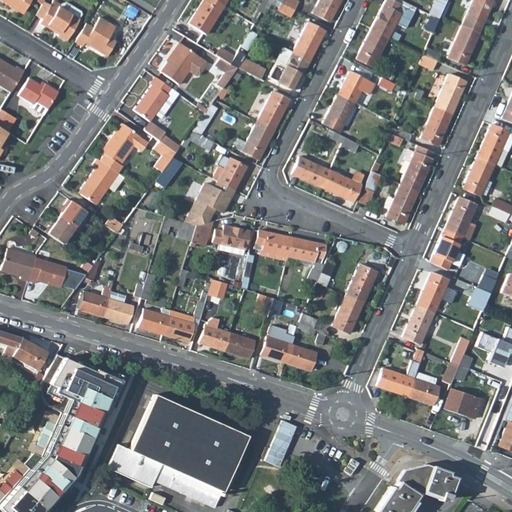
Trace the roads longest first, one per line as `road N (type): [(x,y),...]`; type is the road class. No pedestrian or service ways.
road 1 (residential): [(411,249),(281,193),(272,180),(273,164),(361,0)]
road 2 (tertiary): [(0,308),(342,413)]
road 3 (residential): [(411,249),(511,24)]
road 4 (residential): [(342,413),(411,249)]
road 5 (residential): [(109,95),(63,158),(0,210)]
road 6 (residential): [(0,28),(109,95)]
road 7 (tertiary): [(397,433),(509,486)]
